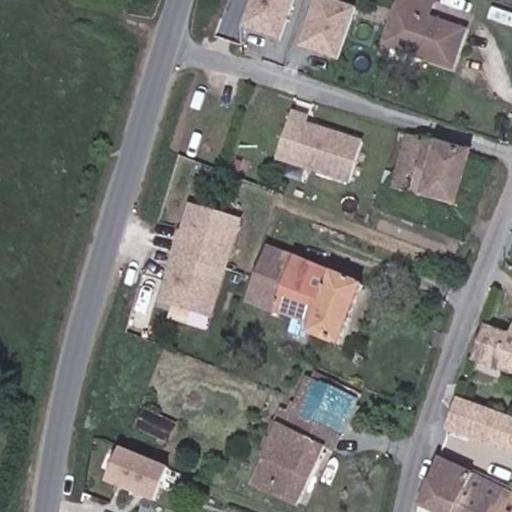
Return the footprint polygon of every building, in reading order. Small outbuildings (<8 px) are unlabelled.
[(271,40),(284,0),(240,0),(232,23),(232,27),(271,40)] [(330,59),(347,6),(328,0),(305,0),(290,45),(330,59)] [(422,1),(420,0),(386,0),(372,43),(439,68),(453,30),(416,16),(422,1)] [(298,122),(281,116),(265,162),(338,188),(353,147),(296,127),(298,122)] [(408,171),(418,140),(397,132),(382,194),(394,198),(394,197),(446,211),(453,185),(408,171)] [(461,155),(418,140),(408,171),(453,185),(461,155)] [(230,227),(180,213),(166,261),(216,275),(230,227)] [(354,290),(258,252),(236,306),(281,324),(274,341),(294,349),(298,339),(328,352),(354,290)] [(203,324),(216,275),(166,261),(152,309),(203,324)] [(511,283),(501,308),(509,311),(511,312),(511,283)] [(511,312),(509,311),(502,327),(511,330),(511,312)] [(470,328),(462,356),(504,375),(508,371),(511,372),(511,330),(502,327),(497,340),(470,328)] [(266,430),(251,465),(237,493),(280,511),(282,511),(317,439),(328,444),(344,404),(295,383),(279,421),(273,433),(266,430)] [(511,426),(501,422),(450,404),(441,435),(510,460),(511,454),(511,426)] [(273,433),(279,421),(265,416),(260,428),(266,430),(273,433)] [(165,433),(135,420),(128,436),(158,449),(165,433)] [(241,461),(251,465),(266,430),(260,428),(255,427),(241,461)] [(144,511),(159,477),(113,457),(98,493),(144,511)] [(474,511),(484,489),(428,463),(414,511),(474,511)] [(474,511),(511,511),(511,502),(484,489),(474,511)]
